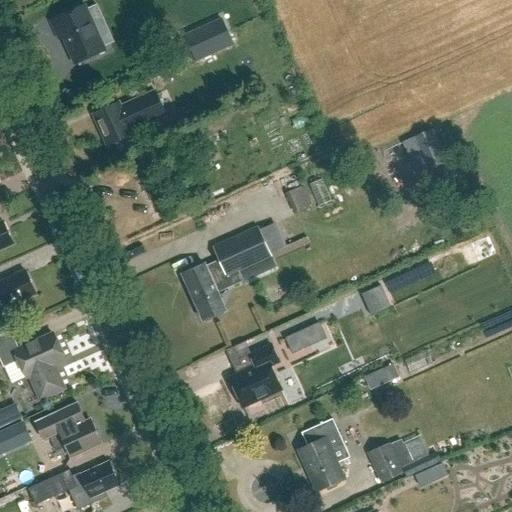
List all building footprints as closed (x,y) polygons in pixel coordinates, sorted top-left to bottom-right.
[(85,6),(52,22),(59,38),(64,36),(76,64),(105,51),(85,6)] [(197,61),(233,44),(222,19),(185,35),(197,61)] [(134,134),(133,131),(161,118),(150,94),(122,107),(120,103),(119,104),(94,115),(108,146),(133,135),(134,134)] [(0,250),(13,244),(4,223),(0,224),(0,250)] [(204,323),(226,313),(218,295),(244,283),(240,274),(272,259),(258,229),(214,249),(220,262),(206,269),(206,267),(183,277),(204,323)] [(36,295),(25,272),(0,283),(0,322),(11,318),(7,308),(36,295)] [(381,286),(362,295),(372,317),(391,308),(381,286)] [(360,305),(340,310),(346,335),(366,330),(360,305)] [(98,317),(79,324),(88,350),(108,343),(98,317)] [(301,333),(287,339),(293,354),(308,347),(301,333)] [(65,361),(53,335),(16,352),(13,345),(0,351),(0,360),(4,369),(19,362),(27,378),(30,377),(41,400),(64,389),(54,366),(65,361)] [(415,353),(431,346),(427,336),(411,342),(415,353)] [(242,409),(282,391),(271,367),(279,363),(272,346),(250,356),(255,368),(230,380),(242,409)] [(108,351),(95,354),(98,367),(112,363),(108,351)] [(86,424),(78,405),(37,424),(44,441),(50,439),(56,453),(66,448),(71,458),(101,445),(100,442),(102,442),(99,433),(97,434),(91,422),(86,424)] [(0,428),(1,430),(19,421),(13,407),(0,412),(0,428)] [(346,480),(338,464),(351,459),(333,420),(302,434),(308,447),(299,452),(317,493),(346,480)] [(23,422),(0,432),(0,440),(6,454),(32,443),(23,422)] [(393,445),(371,454),(384,484),(406,474),(393,445)] [(0,464),(0,467),(3,477),(28,468),(23,456),(0,464)] [(111,466),(110,463),(81,476),(80,474),(72,478),(76,486),(69,490),(79,511),(108,497),(105,492),(120,485),(116,478),(118,477),(113,465),(111,466)] [(437,467),(426,472),(431,483),(442,478),(437,467)] [(34,507),(66,493),(59,477),(27,491),(34,507)]
